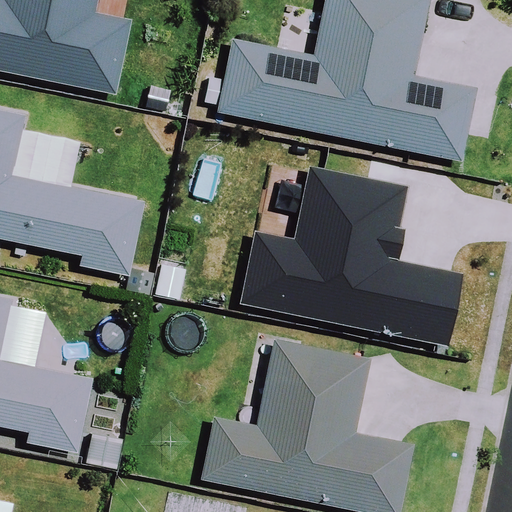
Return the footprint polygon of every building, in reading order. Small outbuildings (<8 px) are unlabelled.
[(89,0),(0,0),(0,71),(108,94),(122,23),(86,16),(89,0)] [(422,0),(322,0),(310,59),(228,42),(213,113),(455,163),(469,93),(406,80),(422,0)] [(165,91),(147,88),(143,109),(161,113),(165,91)] [(17,120),(0,116),(0,242),(76,259),(74,266),(119,276),(134,206),(4,178),(17,120)] [(396,187),(303,168),(288,243),(248,235),(233,306),(439,348),(453,277),(380,262),(396,187)] [(180,270),(157,265),(151,295),(174,300),(180,270)] [(148,274),(125,270),(121,293),(143,297),(148,274)] [(0,329),(5,303),(0,301),(0,428),(28,434),(26,444),(72,452),(84,383),(0,368),(0,329)] [(364,362),(271,343),(253,429),(213,420),(201,481),(349,511),(396,511),(409,451),(348,438),(364,362)] [(118,441),(87,435),(81,465),(112,471),(118,441)]
